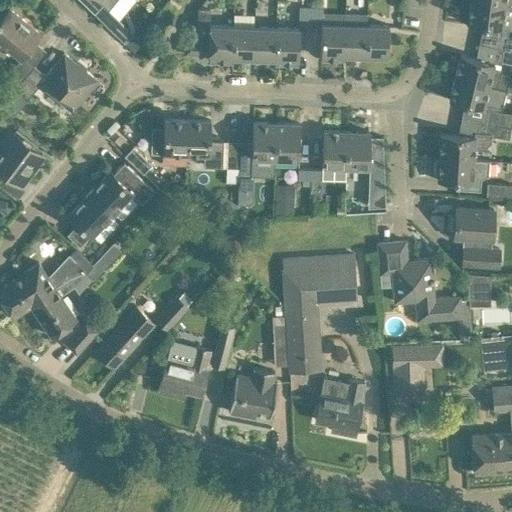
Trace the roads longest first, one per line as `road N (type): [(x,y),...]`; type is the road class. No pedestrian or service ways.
road 1 (residential): [(466,507),(258,467),(168,440),(60,391),(0,349)]
road 2 (residential): [(136,72),(171,86),(397,92)]
road 3 (unclassified): [(0,251),(136,72)]
